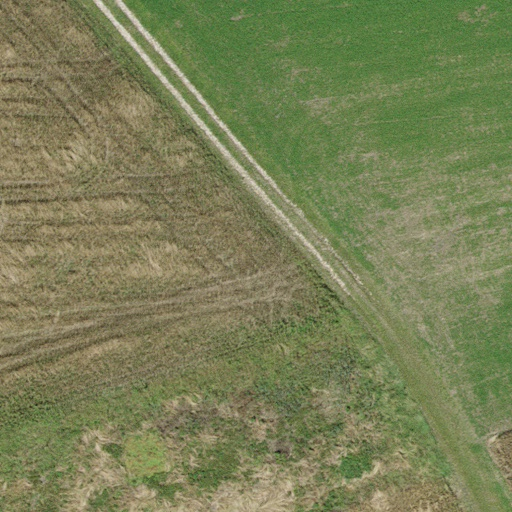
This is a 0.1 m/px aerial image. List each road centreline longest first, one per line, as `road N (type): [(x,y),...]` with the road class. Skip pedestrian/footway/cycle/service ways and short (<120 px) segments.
road 1 (track): [(109,0),(401,346)]
road 2 (track): [(497,511),(401,346)]
